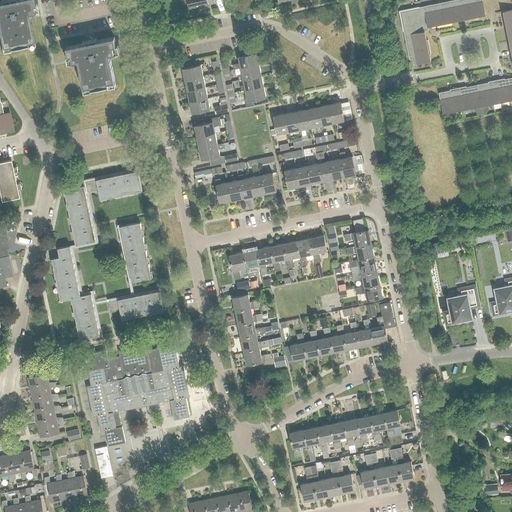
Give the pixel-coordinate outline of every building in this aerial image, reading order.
[(34,4),(33,0),(4,0),(3,2),(0,2),(0,39),(2,47),(2,46),(8,45),(9,48),(26,44),(26,41),(32,40),(32,41),(33,41),(27,13),(34,12),(34,11),(33,11),(31,5),(34,4)] [(187,0),(189,9),(209,5),(207,0),(187,0)] [(454,0),(400,11),(410,59),(412,59),(414,65),(431,62),(430,55),(431,55),(428,40),(427,40),(425,31),(428,27),(437,25),(437,26),(452,23),(451,22),(464,19),(465,20),(479,17),(479,16),(486,15),(482,0),(454,0)] [(505,21),(506,26),(511,24),(511,9),(503,11),(504,16),(503,17),(504,21),(505,21)] [(90,37),(84,38),(85,43),(66,47),(68,56),(71,56),(72,62),(71,62),(71,63),(78,61),(84,89),(85,89),(84,88),(91,86),(91,89),(109,85),(108,83),(114,81),(115,82),(109,55),(116,53),(115,53),(114,47),(116,46),(114,37),(95,41),(90,37)] [(234,69),(241,68),(260,64),(257,52),(239,56),(240,63),(233,64),(234,69)] [(183,68),(185,80),(203,76),(201,64),(183,68)] [(241,68),(243,74),(238,75),(239,80),(244,79),(262,75),(260,64),(241,68)] [(242,91),(246,90),(264,86),(262,75),(244,79),(245,85),(241,86),(242,91)] [(203,76),(185,80),(188,91),(206,87),(203,76)] [(511,77),(497,81),(501,102),(511,99),(511,77)] [(482,106),(501,102),(497,81),(477,85),(482,106)] [(462,110),(482,106),(477,85),(458,89),(462,110)] [(264,86),(246,90),(247,97),(245,97),(247,107),(255,105),(254,101),(267,98),(264,86)] [(206,87),(188,91),(190,102),(208,98),(206,87)] [(443,114),(462,110),(458,89),(439,93),(443,114)] [(228,110),(225,97),(220,98),(221,105),(215,106),(216,113),(228,110)] [(208,98),(190,102),(192,113),(211,110),(208,98)] [(1,102),(0,102),(0,135),(3,135),(3,134),(2,134),(1,132),(13,130),(9,113),(2,114),(1,109),(2,109),(1,108),(0,103),(1,103),(1,102)] [(329,105),(333,123),(344,121),(340,103),(329,105)] [(318,107),(320,116),(322,125),(333,123),(329,105),(318,107)] [(322,125),(320,116),(318,107),(307,110),(311,128),(322,125)] [(307,110),(296,112),(299,130),(311,128),(307,110)] [(296,112),(284,114),(288,132),(299,130),(296,112)] [(277,135),(288,132),(284,114),(273,117),(276,129),(277,134),(277,135)] [(197,137),(215,133),(214,127),(222,125),(220,116),(211,118),(212,122),(195,125),(197,137)] [(215,133),(197,137),(200,148),(218,144),(215,133)] [(218,144),(200,148),(202,160),(220,156),(219,149),(224,148),(223,143),(218,144)] [(316,153),(318,163),(320,172),(322,182),(333,179),(329,161),(323,162),(322,159),(324,158),(323,152),(316,153)] [(345,152),(339,153),(341,159),(340,159),(344,177),(355,175),(355,174),(352,157),(346,158),(345,155),(346,155),(345,152)] [(237,154),(226,156),(227,162),(238,160),(237,154)] [(333,179),(344,177),(340,159),(329,161),(333,179)] [(0,162),(0,195),(1,201),(19,197),(11,160),(0,162)] [(296,168),(299,186),(310,184),(307,166),(300,167),(300,163),(295,164),(296,168)] [(322,182),(320,172),(318,163),(307,166),(310,184),(322,182)] [(288,189),(299,186),(296,168),(284,171),(288,189)] [(211,169),(204,170),(206,179),(213,177),(211,169)] [(124,174),(128,194),(142,191),(138,171),(124,174)] [(272,173),(261,175),(265,194),(276,191),(272,173)] [(110,177),(114,197),(128,194),(124,174),(110,177)] [(238,176),(238,180),(242,198),(254,196),(250,178),(244,179),(243,174),(238,176)] [(261,175),(250,178),(254,196),(265,194),(261,175)] [(114,197),(110,177),(96,180),(98,189),(101,200),(114,197)] [(215,180),(216,185),(219,203),(231,201),(227,182),(221,184),(220,179),(215,180)] [(98,189),(96,180),(83,182),(84,185),(85,192),(98,189)] [(238,180),(227,182),(231,201),(242,198),(238,180)] [(64,190),(67,204),(87,199),(85,192),(84,185),(64,190)] [(87,199),(67,204),(70,217),(90,213),(87,199)] [(90,213),(70,217),(73,231),(93,227),(90,213)] [(353,221),(356,232),(344,235),(345,241),(354,239),(355,247),(356,247),(372,244),(369,230),(366,230),(363,219),(353,221)] [(120,227),(132,282),(152,277),(140,222),(120,227)] [(327,226),(328,233),(327,234),(331,251),(336,250),(339,250),(334,225),(327,226)] [(0,256),(7,255),(6,249),(9,248),(4,227),(0,227),(0,256)] [(93,227),(73,231),(76,245),(96,241),(93,227)] [(321,262),(319,253),(327,251),(324,235),(310,238),(313,254),(315,263),(321,262)] [(306,255),(313,254),(310,238),(297,241),(300,257),(302,266),(308,265),(306,255)] [(293,258),(300,257),(297,241),(283,244),(287,259),(286,259),(288,269),(294,267),(293,258)] [(283,244),(270,247),(273,262),(275,272),(281,270),(279,261),(286,259),(287,259),(283,244)] [(358,260),(359,260),(374,257),(372,244),(356,247),(355,247),(346,249),(348,255),(357,253),(358,260)] [(52,259),(61,301),(71,298),(80,340),(100,336),(91,294),(80,296),(70,246),(57,249),(59,258),(52,259)] [(436,254),(434,246),(427,247),(428,256),(436,254)] [(266,264),(273,262),(270,247),(257,249),(260,265),(259,265),(261,274),(267,273),(266,264)] [(253,267),(259,265),(260,265),(257,249),(243,252),(247,268),(246,268),(248,277),(254,276),(253,267)] [(239,270),(246,268),(247,268),(243,252),(230,255),(235,280),(241,279),(239,270)] [(0,287),(6,286),(4,278),(12,276),(8,256),(0,258),(0,287)] [(360,266),(361,274),(377,271),(374,257),(359,260),(358,261),(358,260),(349,262),(351,268),(360,266)] [(335,273),(342,272),(341,264),(334,265),(335,273)] [(363,280),(364,287),(380,284),(377,271),(361,274),(352,276),(353,282),(363,280)] [(291,284),(290,277),(283,278),(285,285),(291,284)] [(511,277),(511,278),(511,283),(511,284),(504,286),(505,288),(496,290),(499,302),(492,304),(494,314),(509,311),(510,313),(511,312),(511,277)] [(257,280),(250,281),(251,288),(258,287),(257,280)] [(248,281),(237,284),(238,291),(250,289),(248,281)] [(380,284),(364,287),(355,289),(356,295),(365,293),(367,301),(383,298),(380,284)] [(445,313),(447,324),(462,321),(463,322),(471,320),(468,305),(479,303),(476,285),(464,287),(465,293),(457,295),(458,297),(449,299),(452,311),(445,313)] [(347,297),(345,290),(339,291),(340,298),(347,297)] [(120,310),(122,319),(163,311),(160,291),(119,299),(119,296),(108,298),(110,312),(120,310)] [(233,298),(236,311),(251,308),(260,307),(259,300),(250,302),(249,294),(233,298)] [(374,303),(366,305),(368,313),(375,311),(374,303)] [(380,305),(382,316),(377,318),(378,327),(371,328),(374,344),(388,341),(385,328),(395,326),(390,303),(380,305)] [(352,307),(343,309),(344,317),(354,315),(352,307)] [(251,308),(236,311),(238,325),(254,321),(254,322),(263,320),(262,314),(253,316),(251,308)] [(321,327),(328,326),(326,317),(320,319),(321,327)] [(365,330),(358,331),(361,347),(374,344),(371,328),(369,320),(363,321),(365,330)] [(254,321),(238,325),(241,338),(257,334),(257,335),(266,333),(265,327),(256,329),(254,322),(254,321)] [(277,321),(271,323),(271,326),(273,332),(279,330),(278,323),(277,321)] [(351,333),(344,334),(347,349),(361,347),(358,331),(356,322),(350,324),(351,333)] [(334,352),(347,349),(344,334),(342,325),(337,326),(339,335),(331,337),(334,352)] [(318,339),(320,349),(321,355),(334,352),(331,337),(329,328),(323,329),(325,338),(318,339)] [(321,355),(320,349),(318,339),(316,330),(310,332),(312,341),(304,342),(307,358),(321,355)] [(304,342),(303,333),(297,334),(298,343),(291,345),(294,360),(307,358),(304,342)] [(257,334),(241,338),(244,351),(260,348),(269,347),(269,346),(267,340),(258,342),(257,335),(257,334)] [(119,412),(170,401),(174,420),(190,417),(186,398),(190,397),(184,366),(179,367),(175,344),(159,347),(159,348),(147,351),(146,346),(119,351),(120,357),(108,359),(106,351),(89,354),(93,370),(88,371),(91,386),(87,387),(93,418),(97,417),(101,432),(106,431),(109,446),(126,443),(122,427),(119,412)] [(260,348),(244,351),(247,364),(271,359),(270,354),(261,356),(260,348)] [(286,366),(284,356),(278,357),(278,353),(273,354),(275,368),(286,366)] [(54,364),(56,370),(67,367),(66,361),(54,364)] [(49,387),(49,382),(47,377),(54,375),(53,370),(46,371),(47,375),(28,379),(30,391),(49,387)] [(49,382),(49,387),(30,391),(32,402),(52,398),(51,395),(50,389),(57,387),(56,382),(49,382)] [(51,395),(52,398),(32,402),(35,414),(54,410),(53,406),(52,401),(59,399),(58,394),(51,395)] [(53,406),(54,410),(35,414),(37,426),(57,422),(56,418),(54,411),(61,410),(60,405),(53,406)] [(387,429),(388,438),(390,445),(403,442),(401,434),(395,436),(393,427),(400,426),(397,410),(383,413),(387,429)] [(216,425),(216,424),(210,413),(206,415),(207,425),(199,429),(197,426),(196,426),(202,436),(214,430),(215,429),(216,429),(216,428),(216,427),(216,426),(216,425)] [(379,430),(387,429),(383,413),(370,416),(373,431),(375,441),(381,439),(379,430)] [(357,419),(360,434),(362,443),(368,442),(366,433),(373,431),(370,416),(357,419)] [(56,418),(57,422),(37,426),(40,437),(59,434),(57,423),(64,422),(63,417),(56,418)] [(357,419),(343,421),(347,437),(349,446),(354,445),(353,435),(360,434),(357,419)] [(343,421),(330,424),(333,439),(335,449),(341,448),(339,438),(347,437),(343,421)] [(320,440),(320,442),(322,452),(328,451),(326,441),(333,439),(330,424),(317,427),(320,440)] [(320,442),(320,440),(317,427),(303,430),(306,445),(308,454),(314,453),(312,444),(320,442)] [(79,429),(67,432),(69,440),(81,437),(79,429)] [(299,446),(306,445),(303,430),(290,432),(295,457),(301,456),(299,446)] [(107,445),(95,448),(102,477),(114,474),(107,445)] [(395,449),(397,458),(399,464),(398,464),(402,481),(414,478),(411,461),(404,462),(401,448),(395,449)] [(19,452),(23,472),(27,471),(33,470),(34,476),(37,475),(38,469),(35,469),(31,450),(19,452)] [(41,452),(43,460),(51,458),(49,451),(41,452)] [(27,471),(23,472),(19,452),(7,455),(11,474),(15,474),(21,472),(22,479),(27,478),(27,471)] [(372,463),(373,463),(379,462),(377,452),(370,454),(372,463)] [(377,486),(373,469),(374,469),(373,463),(372,463),(370,454),(366,455),(369,470),(361,472),(364,488),(377,486)] [(14,480),(15,474),(11,474),(7,455),(0,456),(0,476),(9,475),(10,481),(14,480)] [(80,456),(83,469),(89,468),(87,455),(80,456)] [(341,460),(335,461),(338,476),(342,493),(355,491),(351,474),(344,475),(341,460)] [(342,493),(338,476),(335,461),(329,462),(331,472),(333,471),(334,477),(332,477),(326,479),(329,496),(342,493)] [(386,466),(389,483),(402,481),(398,464),(386,466)] [(326,479),(320,480),(319,480),(316,465),(310,466),(317,498),(329,496),(326,479)] [(317,498),(310,466),(305,467),(309,482),(301,484),(304,501),(317,498)] [(386,466),(374,469),(373,469),(377,486),(389,483),(386,466)] [(68,480),(71,479),(75,499),(87,497),(83,476),(74,478),(73,472),(68,473),(68,480)] [(501,490),(511,489),(511,473),(501,474),(501,490)] [(56,482),(60,481),(64,502),(75,499),(71,479),(68,480),(61,481),(60,475),(57,476),(56,482)] [(64,502),(60,481),(56,482),(50,483),(48,477),(45,478),(45,485),(48,484),(52,504),(64,502)] [(498,494),(497,484),(485,485),(486,495),(498,494)] [(240,511),(245,511),(250,511),(249,511),(255,511),(255,510),(253,510),(249,490),(237,493),(240,511)] [(228,511),(240,511),(237,493),(225,495),(228,511)] [(26,504),(29,503),(30,511),(43,511),(41,500),(32,502),(30,495),(26,496),(26,504)] [(216,511),(228,511),(225,495),(213,497),(216,511)] [(201,500),(203,511),(216,511),(213,497),(201,500)] [(30,511),(29,503),(26,504),(20,505),(19,498),(15,498),(14,506),(17,506),(18,511),(30,511)] [(18,511),(17,506),(14,506),(8,508),(7,500),(3,501),(2,509),(5,508),(5,511),(18,511)] [(203,511),(201,500),(189,502),(191,511),(203,511)]
